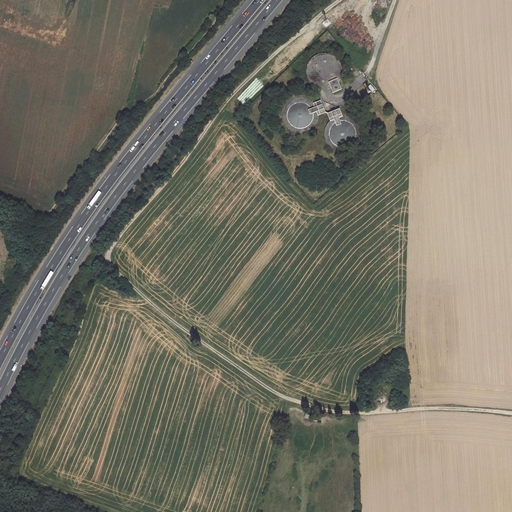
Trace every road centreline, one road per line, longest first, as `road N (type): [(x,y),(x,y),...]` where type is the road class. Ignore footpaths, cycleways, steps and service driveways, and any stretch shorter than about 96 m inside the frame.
road 1 (track): [(339,0),(238,87),(106,259),(179,327),(286,400),(332,412),(427,407),(511,414)]
road 2 (motorway): [(0,392),(116,194),(277,0)]
road 3 (motorway): [(260,0),(83,219),(0,360)]
